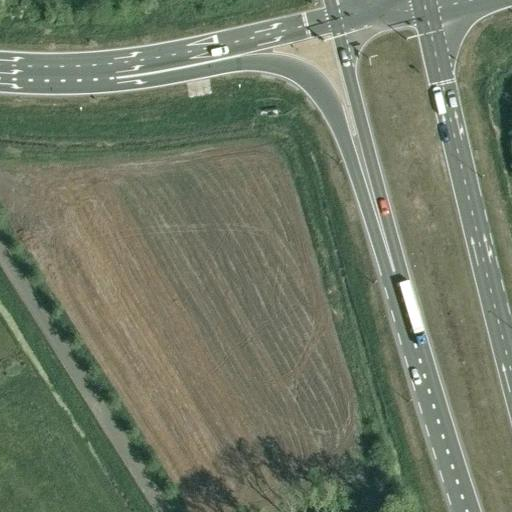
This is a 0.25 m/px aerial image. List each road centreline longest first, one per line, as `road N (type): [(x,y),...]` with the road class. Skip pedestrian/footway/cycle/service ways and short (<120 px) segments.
road 1 (primary): [(511,374),(424,9)]
road 2 (motorway): [(154,61),(278,63),(307,77),(333,108),(371,224),(400,269)]
road 3 (unclassified): [(157,511),(0,259)]
road 4 (primary): [(336,19),(400,269)]
road 5 (primary): [(400,269),(474,511)]
road 6 (motorway): [(154,61),(336,19)]
road 7 (motorway): [(0,71),(62,74),(154,61)]
